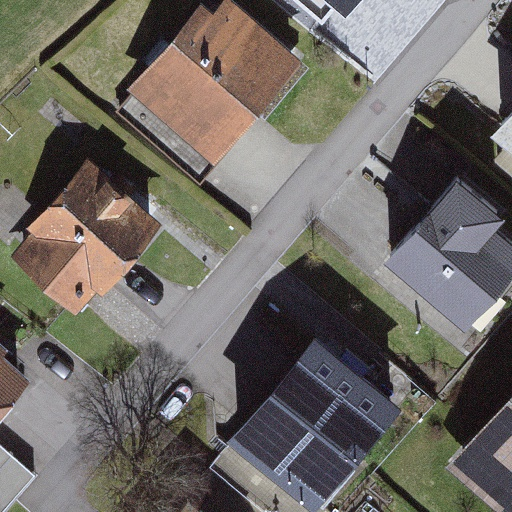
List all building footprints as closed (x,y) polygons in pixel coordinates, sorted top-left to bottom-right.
[(315,61),(241,0),(236,0),(226,13),(212,2),(113,121),(205,195),(315,61)] [(178,222),(99,161),(18,265),(84,316),(104,290),(117,300),(178,222)] [(511,219),(511,207),(471,172),(395,260),(475,330),(511,288),(511,224),(509,222),(511,219)] [(0,432),(49,374),(0,332),(0,432)] [(343,511),(424,413),(331,339),(220,476),(265,511),(343,511)] [(511,511),(511,404),(456,468),(504,511),(511,511)] [(214,511),(199,499),(187,511),(214,511)]
